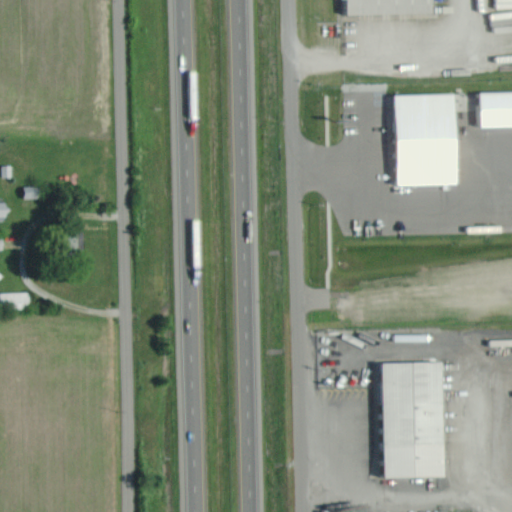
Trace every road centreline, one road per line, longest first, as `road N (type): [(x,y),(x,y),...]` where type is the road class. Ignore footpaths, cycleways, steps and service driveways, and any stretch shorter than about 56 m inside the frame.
road 1 (residential): [(303,511),(289,0)]
road 2 (motorway): [(183,0),(197,511)]
road 3 (motorway): [(251,511),(238,0)]
road 4 (residential): [(130,511),(121,0)]
